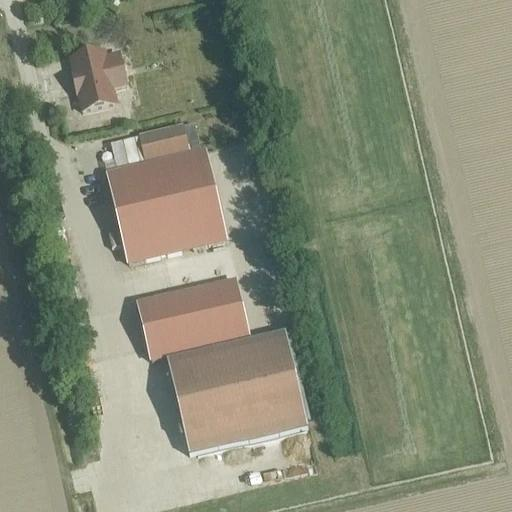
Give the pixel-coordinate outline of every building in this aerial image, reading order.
[(80,115),(115,107),(103,55),(69,63),(80,115)] [(140,144),(145,168),(190,157),(183,128),(138,139),(140,144)] [(129,268),(226,244),(204,153),(190,157),(145,168),(106,177),(129,268)] [(167,362),(250,341),(236,283),(138,307),(153,365),(167,362)] [(291,332),(167,362),(191,458),(315,427),(292,333),(291,332)]
